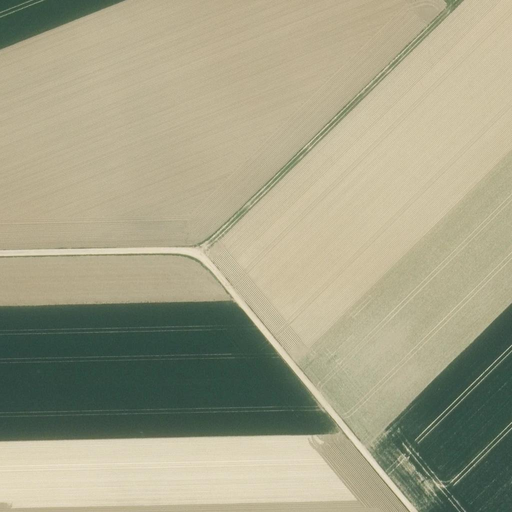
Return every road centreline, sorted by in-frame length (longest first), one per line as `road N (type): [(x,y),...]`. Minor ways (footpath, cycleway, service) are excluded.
road 1 (track): [(0,255),(199,254),(415,511)]
road 2 (track): [(459,0),(199,254)]
